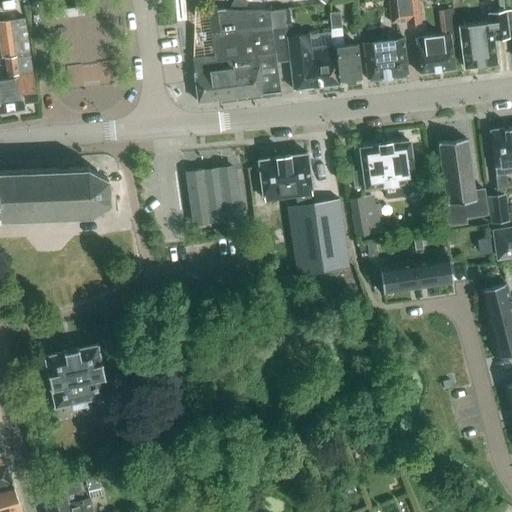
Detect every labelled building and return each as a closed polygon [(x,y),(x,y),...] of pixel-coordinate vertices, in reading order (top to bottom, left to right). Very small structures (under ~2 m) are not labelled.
[(404,3),(403,0),(387,0),(391,23),(406,21),(404,3)] [(403,0),(404,3),(406,21),(407,24),(421,22),(418,0),(403,0)] [(450,39),(457,38),(452,7),(438,9),(441,34),(415,38),(419,73),(454,69),(450,39)] [(309,87),(338,84),(334,46),(331,46),(310,49),(308,34),(292,36),(288,8),(270,11),(272,23),(272,27),(276,61),(290,60),(293,90),(309,87)] [(280,91),(276,61),(272,27),(272,23),(270,11),(231,9),(234,28),(211,32),(214,55),(193,58),(194,72),(197,101),(261,93),(280,91)] [(464,68),(496,64),(493,39),(508,37),(508,35),(505,10),(498,11),(488,12),(489,21),(459,25),(464,68)] [(331,28),(341,27),(340,15),(330,16),(331,28)] [(13,43),(15,45),(11,19),(0,20),(0,39),(12,38),(13,43)] [(330,28),(331,39),(330,39),(331,46),(334,46),(338,84),(361,81),(356,44),(343,45),(342,27),(341,27),(331,28),(330,28)] [(17,57),(15,45),(13,43),(12,38),(0,39),(0,43),(2,57),(5,56),(6,58),(17,57)] [(368,80),(407,75),(403,38),(363,43),(368,80)] [(17,57),(6,58),(8,74),(0,75),(0,113),(24,109),(23,102),(37,100),(30,55),(17,57)] [(497,188),(506,187),(505,174),(511,172),(511,127),(490,130),(494,166),(497,188)] [(473,190),(466,138),(438,142),(446,203),(442,203),(445,225),(465,223),(464,217),(487,214),(483,189),(473,190)] [(414,180),(408,141),(390,143),(390,142),(378,143),(378,145),(359,147),(363,172),(352,173),(355,187),(365,186),(365,187),(385,184),(387,197),(405,195),(404,181),(414,180)] [(307,153),(258,159),(262,195),(263,195),(264,199),(295,195),(296,204),(294,204),(300,249),(293,250),(297,274),(348,267),(338,198),(310,202),(309,193),(312,193),(307,153)] [(0,218),(89,215),(110,202),(108,178),(87,167),(0,170),(0,218)] [(192,221),(241,214),(235,168),(186,175),(192,221)] [(374,203),(373,193),(363,194),(363,196),(349,198),(353,221),(355,235),(383,232),(380,202),(374,203)] [(490,222),(508,220),(505,193),(487,195),(490,222)] [(498,257),(511,254),(511,228),(494,231),(498,257)] [(453,231),(444,232),(446,244),(455,243),(453,231)] [(410,237),(411,247),(419,246),(417,236),(410,237)] [(402,238),(403,248),(411,247),(410,237),(402,238)] [(448,256),(413,262),(417,288),(451,283),(451,287),(453,286),(448,256)] [(413,262),(379,267),(383,297),(384,297),(384,293),(417,288),(413,262)] [(505,282),(476,290),(476,291),(480,290),(488,323),(511,316),(511,300),(510,301),(505,282)] [(130,330),(142,325),(134,304),(122,309),(130,330)] [(511,316),(488,323),(496,356),(493,357),(493,358),(511,353),(511,316)] [(209,349),(204,322),(183,326),(188,353),(209,349)] [(182,354),(177,329),(154,333),(158,359),(182,354)] [(103,377),(96,344),(44,356),(55,406),(72,402),(73,409),(87,406),(85,399),(141,387),(137,370),(103,377)] [(511,382),(500,385),(500,386),(504,385),(511,417),(511,382)] [(278,454),(295,448),(291,436),(274,442),(278,454)] [(353,451),(360,469),(371,465),(364,446),(353,451)] [(0,485),(12,482),(6,463),(0,464),(0,485)] [(84,477),(64,482),(68,501),(70,500),(72,511),(93,511),(90,498),(102,495),(96,474),(84,477)] [(0,511),(21,511),(13,485),(12,485),(13,484),(12,482),(0,485),(0,511)] [(59,483),(41,487),(46,511),(71,511),(68,501),(64,482),(59,483)] [(346,489),(349,498),(357,494),(354,486),(346,489)]
